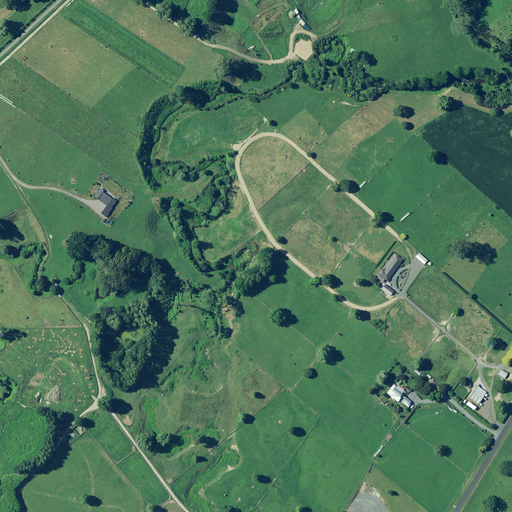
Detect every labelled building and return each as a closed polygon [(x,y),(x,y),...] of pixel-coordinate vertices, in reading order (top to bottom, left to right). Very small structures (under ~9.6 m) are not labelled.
[(427,261),(419,253),(416,257),(424,264),(427,261)] [(402,260),(396,256),(385,271),(381,269),(377,274),(387,281),(402,260)] [(494,375),(493,365),(482,366),(483,375),(494,375)] [(503,372),(500,370),(498,375),(505,379),(508,373),(504,371),(503,372)] [(412,401),(402,394),(405,390),(402,387),(401,388),(398,386),(397,387),(394,384),(387,394),(392,397),(391,397),(391,398),(394,400),(394,399),(395,400),(398,402),(401,398),(403,399),(401,402),(409,407),(412,403),(411,402),(412,401)] [(477,386),(469,398),(478,404),(484,396),(485,396),(485,397),(486,397),(487,396),(487,395),(487,394),(487,393),(486,393),(477,386)] [(476,407),(468,402),(466,404),(474,410),(476,407)]
